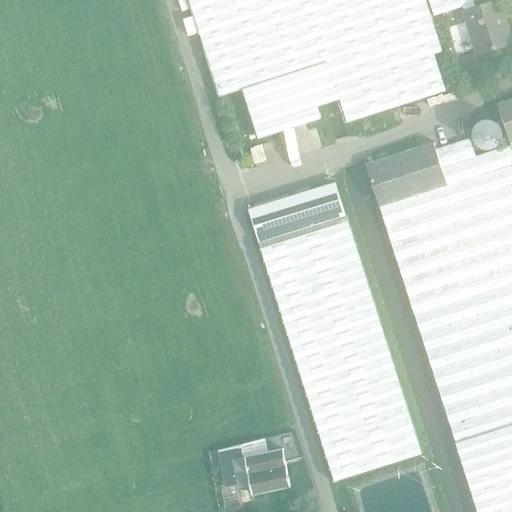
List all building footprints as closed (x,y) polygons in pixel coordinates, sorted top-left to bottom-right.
[(424,0),(189,0),(220,96),(242,89),(327,62),(339,100),(347,123),(446,91),(434,54),(442,52),(424,0)] [(475,0),(427,0),(432,16),(476,2),(475,0)] [(511,43),(499,3),(464,13),(477,55),(511,44),(511,43)] [(327,62),(242,89),(257,139),(278,133),(304,124),(320,119),(316,107),(339,100),(327,62)] [(511,144),(511,100),(497,106),(510,146),(511,144)] [(456,444),(468,480),(477,511),(511,511),(511,176),(509,166),(511,165),(511,144),(510,146),(474,157),(469,140),(436,151),(447,185),(380,206),(456,444)] [(447,185),(436,151),(434,143),(366,164),(380,206),(447,185)] [(260,246),(347,219),(336,183),(249,210),(260,246)] [(350,220),(261,248),(335,483),(424,454),(350,220)] [(266,440),(241,446),(243,458),(268,453),(266,440)] [(291,487),(284,450),(268,453),(243,458),(233,460),(239,489),(250,487),(252,495),(291,487)]
